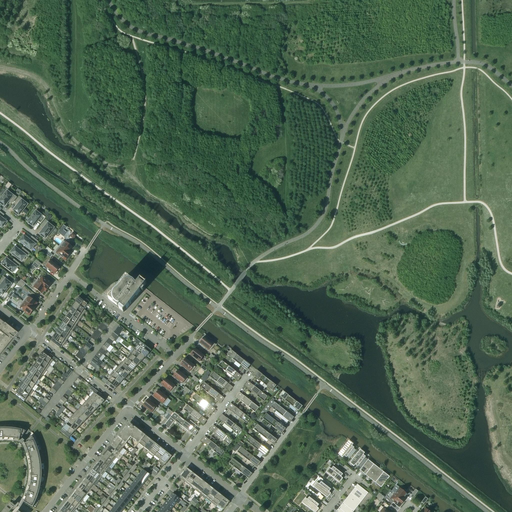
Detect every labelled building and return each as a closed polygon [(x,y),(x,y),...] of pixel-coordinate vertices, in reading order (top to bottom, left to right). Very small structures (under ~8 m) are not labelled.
[(11,204),(16,197),(13,195),(12,195),(7,191),(0,200),(0,203),(4,206),(8,201),(11,204)] [(19,215),(27,205),(22,201),(23,200),(19,197),(14,203),(17,206),(13,211),(19,215)] [(40,224),(45,218),(42,215),(41,216),(36,211),(27,222),(28,222),(27,223),(28,224),(29,225),(30,224),(33,226),(37,221),(40,224)] [(45,239),(53,228),(48,224),(49,223),(45,220),(41,227),(44,229),(40,234),(45,239)] [(35,245),(38,242),(32,237),(29,240),(24,236),(20,241),(30,250),(34,245),(35,245)] [(71,251),(73,248),(65,242),(63,241),(59,246),(68,254),(69,253),(70,255),(72,252),(71,251)] [(69,253),(68,254),(59,246),(55,251),(57,252),(56,253),(61,257),(65,261),(70,255),(69,253)] [(26,257),(29,253),(23,248),(20,251),(15,247),(11,253),(21,261),(25,256),(26,257)] [(50,258),(53,255),(45,249),(43,252),(50,258)] [(17,268),(20,265),(14,260),(11,263),(6,259),(4,262),(3,261),(2,261),(2,262),(1,263),(2,263),(2,264),(12,273),(16,267),(17,268)] [(60,268),(57,265),(58,264),(55,261),(54,263),(50,261),(48,263),(47,262),(44,266),(49,269),(55,274),(60,268)] [(52,283),(48,280),(47,280),(42,276),(42,277),(40,276),(36,280),(46,288),(47,289),(52,283)] [(135,298),(144,287),(139,282),(137,285),(126,276),(122,282),(121,281),(120,281),(119,281),(118,282),(117,282),(116,282),(114,283),(113,283),(112,284),(111,285),(110,286),(109,287),(108,288),(107,289),(106,290),(104,292),(103,293),(103,294),(109,298),(108,299),(114,304),(115,303),(119,307),(118,308),(124,312),(132,303),(130,301),(133,297),(135,298)] [(0,292),(3,295),(11,284),(6,280),(6,279),(3,277),(0,280),(0,284),(1,285),(0,286),(0,292)] [(46,288),(36,280),(32,286),(34,287),(34,288),(41,294),(44,291),(45,292),(47,289),(46,288)] [(86,311),(84,309),(89,301),(80,295),(76,301),(75,302),(86,311)] [(34,306),(37,303),(29,297),(27,296),(23,301),(32,309),(34,310),(36,307),(34,306)] [(32,309),(23,301),(19,306),(21,307),(20,308),(25,312),(29,316),(34,310),(32,309)] [(86,311),(75,302),(73,306),(72,308),(83,316),(82,315),(86,311)] [(83,316),(72,308),(69,311),(70,311),(69,313),(79,321),(83,316)] [(79,321),(69,313),(66,316),(67,316),(65,318),(76,326),(79,321)] [(76,326),(65,318),(63,321),(62,323),(73,331),(72,331),(76,326)] [(16,333),(11,329),(0,320),(0,333),(2,335),(0,337),(0,353),(5,347),(16,333)] [(73,331),(62,323),(60,326),(59,328),(70,336),(69,336),(73,331)] [(103,332),(107,327),(101,323),(98,328),(103,332)] [(70,336),(59,328),(56,331),(57,331),(56,333),(66,341),(67,341),(66,341),(70,336)] [(100,337),(103,332),(98,328),(94,332),(100,337)] [(96,342),(100,337),(94,332),(90,337),(91,338),(96,342)] [(114,341),(117,336),(113,332),(109,337),(114,341)] [(66,341),(56,333),(53,336),(54,337),(50,341),(59,348),(61,345),(63,346),(66,341)] [(215,344),(211,341),(210,342),(204,337),(199,343),(203,345),(201,347),(204,349),(206,347),(209,350),(211,347),(212,348),(215,344)] [(147,356),(151,350),(143,344),(136,351),(134,349),(145,358),(146,356),(147,356)] [(103,355),(106,350),(102,347),(98,351),(103,355)] [(85,356),(88,351),(84,348),(80,352),(81,353),(85,356)] [(204,356),(201,353),(202,352),(199,349),(198,351),(195,348),(190,354),(197,359),(196,360),(200,363),(203,359),(202,358),(204,356)] [(145,358),(134,349),(131,354),(141,362),(142,360),(142,361),(145,358)] [(51,359),(53,356),(44,350),(40,355),(40,356),(39,357),(50,366),(49,365),(53,360),(51,359)] [(250,365),(232,351),(230,350),(227,355),(246,370),(250,365)] [(141,362),(131,354),(130,354),(132,355),(128,359),(126,358),(137,366),(138,365),(141,362)] [(95,364),(99,359),(95,356),(91,361),(95,364)] [(50,366),(39,357),(37,360),(37,361),(36,362),(47,371),(46,370),(50,366)] [(137,366),(126,358),(122,362),(132,370),(134,369),(137,366)] [(194,366),(191,363),(192,362),(189,359),(188,361),(185,358),(180,364),(187,369),(186,370),(190,373),(193,369),(192,368),(194,366)] [(241,376),(232,369),(222,361),(218,366),(238,381),(241,376)] [(47,371),(36,362),(33,366),(34,366),(33,367),(43,376),(43,375),(47,371)] [(132,370),(122,362),(118,367),(118,366),(117,366),(128,375),(129,373),(130,374),(132,370)] [(128,375),(117,366),(114,371),(113,371),(124,379),(125,378),(126,378),(128,375)] [(43,376),(33,367),(30,371),(31,371),(29,373),(40,381),(43,376)] [(187,378),(184,375),(185,374),(182,371),(181,373),(178,370),(177,371),(176,370),(174,373),(175,373),(173,376),(179,381),(183,385),(186,381),(185,380),(187,378)] [(276,386),(256,370),(253,375),(272,391),(276,386)] [(124,379),(113,371),(110,375),(120,383),(121,382),(124,379)] [(233,387),(213,372),(209,377),(229,392),(233,387)] [(40,381),(29,373),(27,376),(26,378),(35,384),(38,379),(40,381)] [(120,383),(110,375),(109,376),(111,377),(105,384),(113,390),(117,386),(117,387),(120,383)] [(35,384),(26,378),(24,381),(23,383),(34,391),(32,389),(35,384)] [(173,388),(174,386),(175,386),(172,383),(173,382),(170,379),(169,381),(165,378),(161,384),(167,389),(167,390),(171,393),(174,389),(173,388)] [(267,397),(250,383),(248,381),(244,386),(263,401),(267,397)] [(34,391),(23,383),(21,386),(20,388),(30,396),(34,391)] [(224,398),(204,383),(201,388),(220,403),(224,398)] [(30,396),(20,388),(17,391),(18,391),(14,396),(23,403),(28,395),(30,396)] [(167,398),(164,395),(165,393),(162,391),(161,393),(158,390),(158,391),(157,390),(155,392),(156,393),(153,396),(160,401),(159,401),(163,405),(166,401),(165,400),(167,398)] [(302,406),(283,391),(279,396),(298,411),(302,406)] [(102,404),(106,398),(98,392),(96,394),(94,392),(90,397),(89,397),(100,405),(101,404),(102,404)] [(259,408),(241,394),(239,392),(235,397),(255,412),(259,408)] [(215,409),(196,394),(192,399),(212,414),(215,409)] [(100,405),(89,397),(86,401),(85,401),(96,410),(97,408),(98,408),(100,405)] [(154,409),(156,407),(153,404),(155,402),(152,400),(150,402),(147,399),(143,405),(149,410),(148,410),(153,414),(155,410),(154,409)] [(96,410),(85,401),(82,406),(81,405),(92,414),(93,412),(93,413),(96,410)] [(294,417),(274,402),(270,407),(290,422),(294,417)] [(250,419),(232,405),(230,403),(226,408),(246,423),(250,419)] [(92,414),(81,405),(77,410),(87,418),(89,417),(92,414)] [(207,420),(187,405),(183,410),(203,425),(207,420)] [(87,418),(77,410),(73,414),(83,423),(84,421),(85,421),(87,418)] [(285,429),(266,413),(262,418),(282,434),(285,429)] [(83,423),(73,414),(69,419),(79,427),(80,425),(81,426),(83,423)] [(241,430),(232,422),(222,414),(218,419),(237,434),(241,430)] [(198,431),(178,416),(175,421),(194,436),(198,431)] [(79,427),(69,419),(68,418),(64,423),(66,424),(75,431),(76,430),(77,430),(79,427)] [(22,437),(26,431),(27,433),(30,430),(27,429),(24,427),(21,426),(19,426),(13,425),(10,425),(8,425),(5,425),(2,425),(0,424),(0,438),(3,438),(8,438),(14,439),(19,440),(20,437),(22,438),(22,437)] [(75,431),(66,424),(60,431),(69,438),(72,434),(75,431)] [(144,435),(134,427),(133,427),(129,424),(126,428),(126,427),(118,437),(126,443),(131,437),(138,443),(144,435)] [(277,440),(258,424),(254,429),(273,445),(277,440)] [(233,441),(215,427),(213,425),(209,430),(229,445),(233,441)] [(45,472),(45,470),(45,467),(44,465),(44,462),(44,459),(43,457),(43,454),(42,452),(41,449),(40,446),(39,444),(38,441),(37,439),(35,436),(34,434),(32,432),(29,434),(31,436),(26,441),(27,443),(24,444),(27,449),(29,454),(30,459),(31,465),(31,470),(31,476),(31,481),(30,487),(28,492),(26,497),(24,502),(28,504),(32,507),(35,508),(37,506),(38,504),(39,501),(40,499),(41,496),(42,493),(42,491),(43,488),(44,486),(44,483),(44,480),(44,478),(45,475),(45,472)] [(144,447),(150,440),(144,435),(138,443),(144,447)] [(224,452),(206,438),(204,436),(201,441),(220,456),(224,452)] [(269,451),(249,436),(245,441),(265,456),(269,451)] [(126,443),(118,437),(114,442),(123,449),(122,448),(126,443)] [(149,451),(155,444),(150,440),(144,447),(149,451)] [(356,451),(353,449),(354,448),(351,446),(353,444),(348,441),(338,454),(342,458),(344,456),(346,458),(347,456),(350,458),(356,451)] [(123,449),(114,442),(111,446),(120,453),(123,449)] [(154,456),(160,448),(155,444),(149,451),(149,452),(148,453),(153,457),(154,456)] [(120,453),(111,446),(107,451),(116,458),(120,453)] [(260,462),(241,447),(237,452),(256,467),(260,462)] [(158,461),(166,452),(160,448),(154,456),(159,460),(158,461)] [(367,460),(364,458),(365,457),(363,455),(364,453),(360,450),(349,463),(354,466),(355,465),(357,467),(358,465),(361,467),(367,460)] [(116,458),(107,451),(103,456),(112,463),(116,458)] [(164,466),(171,456),(166,452),(158,461),(164,466)] [(112,463),(103,456),(100,460),(109,467),(112,463)] [(252,474),(232,458),(228,463),(248,479),(252,474)] [(109,467),(100,460),(96,465),(105,472),(109,467)] [(370,478),(378,469),(368,461),(360,470),(370,478)] [(105,472),(96,465),(92,470),(101,477),(105,472)] [(341,473),(343,471),(336,465),(334,467),(333,467),(331,469),(329,468),(325,472),(339,483),(342,478),(341,477),(343,474),(341,473)] [(184,482),(192,473),(186,468),(179,478),(184,482)] [(150,475),(143,469),(139,474),(147,480),(150,475)] [(380,486),(388,477),(378,469),(370,478),(380,486)] [(101,477),(92,470),(89,474),(98,481),(101,477)] [(190,486),(197,477),(192,473),(184,482),(190,486)] [(98,481),(89,474),(85,479),(94,486),(93,485),(96,480),(98,481)] [(147,480),(139,474),(136,478),(143,484),(147,480)] [(195,490),(202,481),(197,477),(190,486),(195,490)] [(143,484),(136,478),(133,482),(140,488),(143,484)] [(94,486),(85,479),(81,483),(90,490),(94,486)] [(329,489),(331,486),(324,480),(322,483),(321,482),(319,484),(317,483),(314,487),(327,498),(330,493),(329,492),(331,490),(329,489)] [(200,494),(208,485),(202,481),(195,490),(200,494)] [(140,488),(133,482),(129,487),(137,492),(140,488)] [(90,490),(81,483),(78,488),(87,495),(90,490)] [(205,499),(213,489),(208,485),(200,494),(205,499)] [(356,506),(366,493),(357,486),(347,498),(356,506)] [(137,492),(129,487),(126,491),(133,497),(137,492)] [(87,495),(78,488),(74,493),(83,500),(86,502),(89,497),(87,495)] [(407,494),(399,488),(395,494),(404,501),(406,498),(404,497),(407,494)] [(211,503),(218,493),(213,489),(205,499),(211,503)] [(133,497),(126,491),(122,495),(130,501),(133,497)] [(404,501),(395,494),(393,492),(389,497),(391,498),(390,499),(395,503),(399,507),(404,501)] [(83,500),(74,493),(70,497),(79,504),(83,500)] [(180,499),(172,493),(169,497),(176,503),(180,499)] [(216,507),(223,497),(218,493),(211,503),(216,507)] [(130,501),(122,495),(119,499),(127,505),(130,501)] [(317,504),(319,501),(312,495),(310,498),(309,497),(307,499),(305,498),(302,502),(313,511),(315,511),(318,509),(317,507),(319,505),(317,504)] [(79,504),(70,497),(67,502),(76,509),(79,504)] [(176,503),(169,497),(166,502),(173,507),(176,503)] [(221,511),(229,502),(223,497),(216,507),(221,511)] [(338,511),(351,511),(356,506),(347,498),(337,511),(338,511)] [(123,509),(127,505),(119,499),(116,504),(123,509)] [(19,511),(13,507),(14,505),(9,501),(9,502),(8,503),(0,511),(8,511),(10,511),(11,511),(19,511)] [(76,509),(67,502),(63,507),(70,511),(71,511),(74,508),(76,509)] [(173,507),(166,502),(162,506),(170,511),(169,511),(173,507)]
